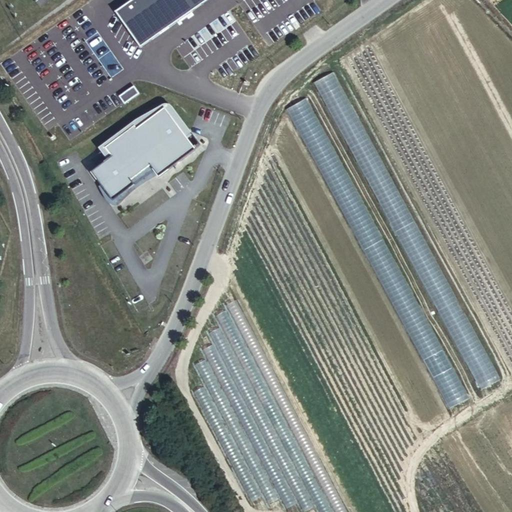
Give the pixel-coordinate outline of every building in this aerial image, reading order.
[(135,0),(117,13),(141,46),(206,0),(135,0)] [(335,70),(314,80),(362,178),(371,174),(370,171),(373,169),(377,178),(385,174),(335,70)] [(133,127),(103,150),(110,159),(89,174),(111,203),(132,187),(129,182),(148,167),(157,178),(194,151),(177,129),(173,133),(170,129),(175,125),(163,110),(135,130),(133,127)] [(392,265),(335,142),(323,148),(322,146),(313,150),(370,275),(392,265)] [(430,256),(395,182),(375,191),(404,254),(415,249),(418,256),(422,254),(425,259),(430,256)] [(496,380),(446,276),(434,282),(440,294),(433,297),(476,389),(496,380)]
